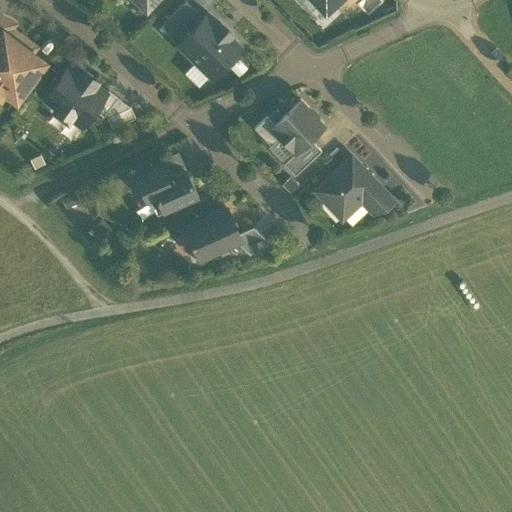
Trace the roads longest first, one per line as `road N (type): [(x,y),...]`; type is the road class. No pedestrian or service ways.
road 1 (track): [(511,196),(259,281),(0,338)]
road 2 (residential): [(434,199),(303,62)]
road 3 (residential): [(191,118),(97,33),(45,0)]
road 4 (residential): [(310,240),(191,118)]
road 5 (residential): [(303,62),(425,4)]
road 6 (residential): [(191,118),(303,62)]
